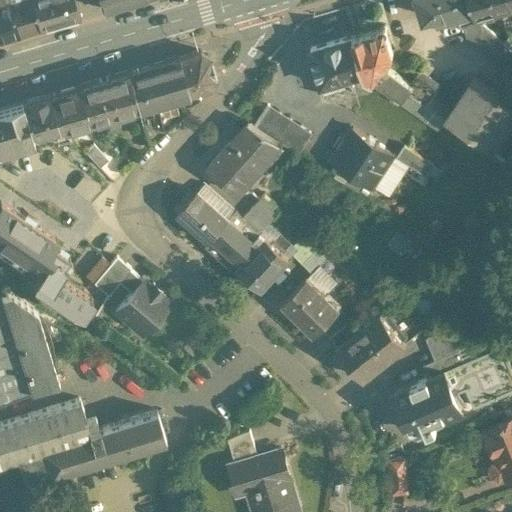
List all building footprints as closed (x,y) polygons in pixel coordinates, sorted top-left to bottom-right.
[(0,0),(0,37),(19,32),(10,0),(0,0)] [(10,0),(19,32),(40,26),(32,0),(10,0)] [(75,0),(32,0),(40,26),(79,14),(75,0)] [(475,0),(419,0),(424,13),(432,11),(447,6),(448,11),(476,3),(475,0)] [(511,32),(511,0),(475,0),(476,3),(479,11),(501,5),(510,33),(511,32)] [(476,3),(448,11),(447,6),(432,11),(436,26),(462,18),(467,35),(482,21),(479,11),(476,3)] [(503,39),(482,21),(467,35),(511,76),(511,47),(504,39),(503,39)] [(385,23),(365,29),(364,29),(353,32),(364,69),(365,72),(402,98),(408,89),(408,90),(413,82),(412,82),(411,81),(410,81),(385,63),(393,52),(385,23)] [(353,33),(311,46),(322,82),(364,69),(353,33)] [(200,48),(174,56),(179,75),(173,76),(179,94),(211,84),(216,75),(209,53),(200,48)] [(174,56),(129,69),(139,105),(142,116),(147,115),(146,110),(152,108),(151,102),(179,94),(173,76),(179,75),(174,56)] [(129,69),(79,84),(90,120),(108,115),(109,120),(119,117),(118,112),(139,105),(129,69)] [(441,83),(421,69),(412,82),(413,82),(408,90),(427,102),(433,94),(441,83)] [(475,75),(453,108),(433,94),(427,102),(428,103),(492,146),(511,116),(511,100),(505,96),(475,75)] [(79,84),(49,93),(58,123),(64,128),(90,120),(79,84)] [(408,90),(408,89),(402,98),(400,100),(420,114),(428,103),(408,90)] [(49,93),(23,101),(32,131),(35,133),(54,127),(57,139),(70,134),(65,128),(64,128),(58,123),(49,93)] [(23,101),(0,107),(0,150),(1,151),(1,150),(36,147),(33,138),(34,138),(32,131),(23,101)] [(312,131),(268,103),(255,123),(277,137),(299,151),(312,131)] [(251,120),(231,143),(229,141),(220,151),(221,152),(210,164),(239,191),(264,162),(259,158),(277,137),(255,123),(251,120)] [(393,150),(354,125),(332,158),(372,183),(393,150)] [(435,162),(405,142),(397,153),(427,173),(435,162)] [(109,158),(94,143),(87,150),(102,165),(109,158)] [(46,146),(28,174),(42,183),(61,155),(46,146)] [(110,186),(81,154),(72,156),(72,158),(68,162),(71,164),(74,181),(97,200),(110,186)] [(13,164),(0,155),(0,184),(29,204),(37,191),(42,183),(28,174),(13,164)] [(229,217),(197,188),(178,210),(210,239),(229,217)] [(54,204),(37,191),(29,204),(45,215),(53,205),(54,204)] [(86,212),(64,193),(54,204),(53,205),(76,221),(86,212)] [(260,198),(244,215),(258,229),(259,229),(263,228),(277,213),(260,198)] [(76,221),(53,205),(45,215),(67,230),(76,221)] [(265,235),(259,229),(258,229),(244,215),(236,208),(229,217),(210,239),(263,286),(289,257),(265,235)] [(92,299),(58,276),(65,266),(68,268),(72,263),(68,261),(70,258),(54,248),(52,252),(0,217),(0,258),(23,274),(82,314),(92,299)] [(315,231),(294,252),(303,261),(324,240),(315,231)] [(324,240),(303,261),(312,271),(313,271),(321,263),(334,250),(324,240)] [(117,255),(94,282),(108,294),(120,281),(119,280),(129,268),(130,268),(131,267),(117,255)] [(321,263),(313,271),(312,271),(308,275),(307,274),(282,300),(314,332),(322,325),(340,307),(325,291),(337,279),(321,263)] [(151,285),(143,278),(142,279),(130,268),(129,268),(119,280),(120,281),(132,291),(115,310),(132,324),(138,317),(149,326),(170,301),(160,292),(162,290),(161,288),(161,289),(154,283),(155,283),(153,282),(151,285)] [(3,286),(0,287),(0,399),(59,381),(37,309),(3,286)] [(340,307),(322,325),(330,335),(348,321),(351,318),(340,307)] [(406,341),(381,310),(355,331),(338,344),(338,345),(363,376),(406,341)] [(348,321),(330,335),(338,344),(355,331),(348,321)] [(450,325),(426,335),(435,357),(459,347),(450,325)] [(205,349),(195,339),(186,349),(196,359),(205,349)] [(511,364),(503,343),(465,359),(466,362),(446,370),(455,391),(467,386),(474,404),(501,392),(511,387),(511,365),(511,364)] [(435,357),(423,363),(428,375),(445,367),(446,370),(466,362),(465,359),(459,347),(435,357)] [(445,367),(428,375),(411,383),(411,382),(393,390),(410,429),(462,406),(455,391),(446,370),(445,367)] [(0,458),(17,453),(24,478),(98,456),(89,428),(80,397),(77,396),(0,419),(0,458)] [(511,404),(505,407),(510,419),(504,421),(504,420),(501,421),(502,422),(488,427),(489,429),(488,429),(499,454),(499,453),(501,458),(492,462),(489,468),(493,476),(499,479),(508,475),(511,473),(511,404)] [(156,408),(89,428),(98,456),(165,437),(156,408)] [(242,431),(227,437),(234,461),(258,454),(250,428),(242,431)] [(234,461),(226,463),(227,465),(231,464),(239,489),(234,491),(235,493),(259,485),(260,490),(261,490),(267,511),(286,511),(296,509),(297,511),(299,511),(289,476),(290,476),(281,447),(258,454),(234,461)] [(403,457),(391,458),(394,490),(407,488),(403,457)]
